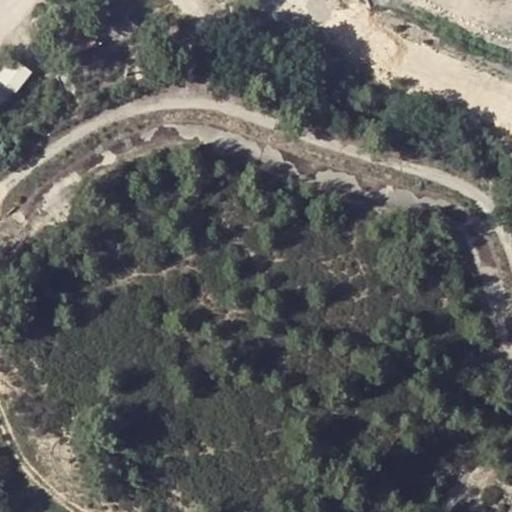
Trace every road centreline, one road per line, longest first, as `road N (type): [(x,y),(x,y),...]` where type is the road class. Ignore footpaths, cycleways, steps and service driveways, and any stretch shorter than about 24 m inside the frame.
road 1 (track): [(511,264),(487,208),(393,161),(186,101),(99,121),(28,167),(0,198)]
road 2 (track): [(0,410),(30,470),(83,511)]
